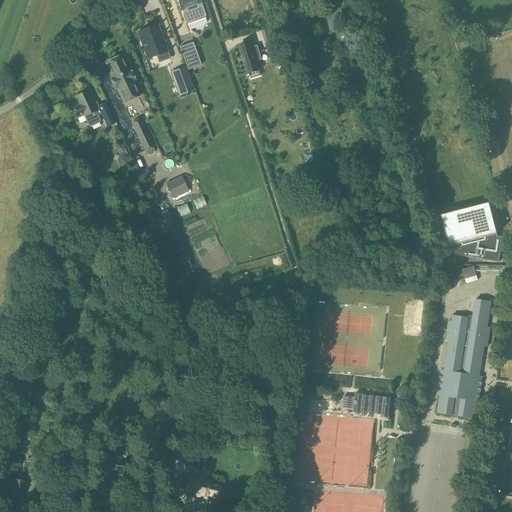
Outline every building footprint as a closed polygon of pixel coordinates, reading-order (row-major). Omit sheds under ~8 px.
[(177,0),(186,24),(187,23),(194,21),(193,18),(204,14),(205,17),(206,16),(200,0),(177,0)] [(324,5),(331,32),(345,28),(338,2),(324,5)] [(157,25),(137,32),(147,59),(157,56),(159,62),(169,59),(157,25)] [(255,62),(261,60),(260,56),(259,53),(257,47),(251,48),(249,42),(239,46),(242,55),(242,57),(242,58),(243,58),(244,62),(244,63),(248,74),(258,71),(255,62)] [(201,66),(193,43),(179,48),(188,71),(201,66)] [(112,78),(110,79),(115,90),(117,89),(124,103),(139,96),(132,82),(134,81),(129,70),(127,71),(121,57),(120,57),(105,64),(112,78)] [(169,73),(178,97),(194,91),(185,67),(169,73)] [(78,105),(72,108),(77,118),(83,115),(84,116),(88,125),(91,126),(99,123),(100,121),(97,116),(102,114),(98,106),(96,102),(93,103),(87,91),(75,97),(78,105)] [(133,127),(145,152),(153,148),(141,123),(133,127)] [(116,162),(119,167),(124,168),(129,166),(131,160),(128,155),(127,155),(123,154),(119,156),(118,157),(117,161),(116,162)] [(167,188),(172,199),(188,191),(183,180),(167,188)] [(455,256),(483,260),(499,262),(503,238),(498,237),(497,235),(489,204),(441,216),(449,247),(450,247),(451,252),(456,253),(455,256)] [(95,225),(95,236),(113,236),(114,221),(94,220),(94,225),(95,225)] [(475,300),(472,320),(468,320),(468,318),(453,316),(452,322),(449,321),(446,341),(448,341),(444,371),(441,370),(437,395),(440,395),(437,412),(452,415),(452,414),(458,415),(458,416),(473,418),(476,401),(479,401),(483,377),(480,376),(484,346),(487,347),(490,328),(487,327),(491,302),(475,300)] [(388,415),(389,399),(376,398),(376,397),(362,396),(362,395),(354,394),(353,410),(360,411),(360,412),(374,413),(374,414),(388,415)] [(31,411),(33,400),(27,399),(25,410),(31,411)] [(15,436),(23,438),(26,425),(18,423),(15,436)] [(103,446),(98,479),(121,483),(126,450),(126,449),(126,450),(117,457),(115,466),(108,464),(110,456),(103,447),(103,446)] [(173,453),(155,449),(153,460),(170,464),(173,453)] [(36,469),(37,466),(42,467),(44,455),(32,452),(29,467),(36,469)] [(26,477),(15,474),(14,480),(13,480),(13,481),(8,480),(7,486),(11,487),(10,495),(11,496),(12,497),(14,498),(16,497),(21,498),(25,483),(25,482),(26,477)] [(189,478),(188,479),(183,478),(181,478),(180,478),(179,478),(177,479),(177,480),(176,480),(176,481),(176,482),(176,483),(175,483),(175,484),(176,485),(176,486),(176,487),(177,488),(178,488),(178,489),(179,489),(185,491),(186,491),(187,494),(204,498),(215,500),(216,500),(217,500),(218,500),(220,499),(221,498),(222,497),(223,495),(223,494),(223,492),(223,491),(223,489),(222,488),(222,487),(221,486),(220,485),(219,485),(208,483),(208,481),(190,477),(189,478)]
